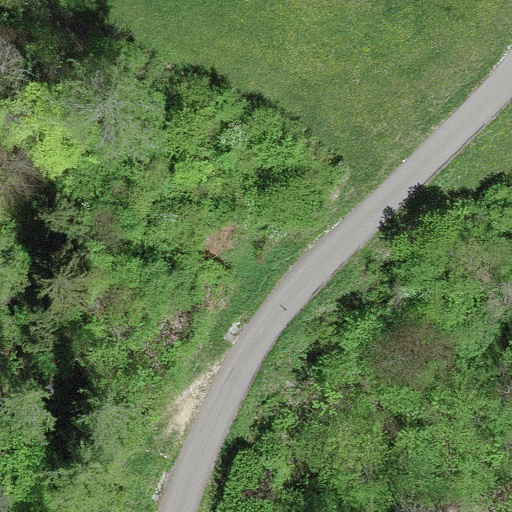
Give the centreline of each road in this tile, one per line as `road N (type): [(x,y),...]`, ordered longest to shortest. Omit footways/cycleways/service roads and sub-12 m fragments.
road 1 (unclassified): [(179,511),(231,386),(268,325),(354,227),(511,74)]
road 2 (track): [(231,386),(182,406),(139,451),(99,511)]
